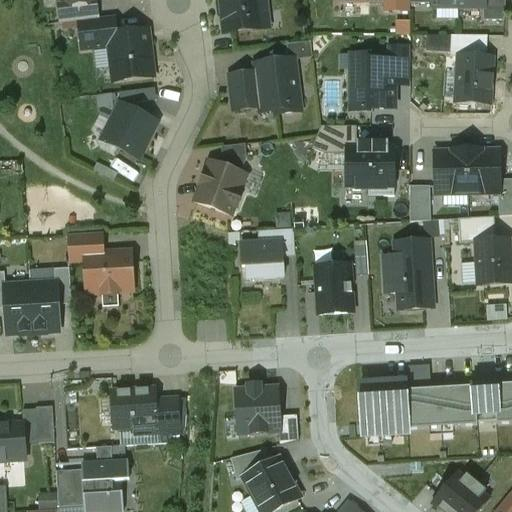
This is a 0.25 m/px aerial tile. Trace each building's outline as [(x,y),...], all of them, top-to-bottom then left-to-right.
[(219,0),(222,20),(223,20),(224,33),(223,34),(224,35),(260,30),(259,16),(262,16),(259,0),(219,0)] [(458,0),(432,0),(432,9),(458,9),(458,0)] [(484,0),(458,0),(458,9),(484,9),(484,0)] [(68,5),(59,6),(61,25),(78,23),(96,21),(93,2),(90,2),(68,5)] [(96,21),(78,23),(81,52),(109,49),(108,38),(116,37),(113,19),(96,21)] [(116,37),(108,38),(109,49),(113,84),(152,79),(146,33),(116,37)] [(395,63),(370,63),(370,58),(355,58),(340,58),(340,73),(351,73),(351,113),(371,114),(371,111),(395,112),(395,63)] [(493,61),(459,59),(456,105),(490,107),(493,61)] [(294,62),(254,67),(255,76),(245,77),(249,111),(259,110),(260,115),(274,114),(275,118),(300,114),(294,62)] [(245,77),(229,79),(233,113),(249,111),(245,77)] [(128,110),(158,108),(157,90),(126,93),(128,110)] [(156,125),(120,107),(114,118),(112,117),(100,142),(138,161),(156,125)] [(244,147),(220,150),(222,163),(220,169),(240,176),(246,160),(244,147)] [(395,149),(385,149),(361,148),(361,149),(346,149),(346,191),(395,191),(395,149)] [(468,196),(467,154),(435,155),(436,197),(468,196)] [(500,196),(499,154),(467,154),(468,196),(500,196)] [(220,169),(209,165),(195,204),(230,217),(233,209),(236,210),(242,195),(239,194),(245,178),(220,169)] [(412,221),(433,221),(433,186),(412,186),(412,221)] [(293,232),(257,234),(258,246),(281,245),(282,255),(294,254),(293,232)] [(101,238),(67,240),(68,265),(84,264),(84,257),(102,256),(101,238)] [(509,243),(476,245),(479,288),(511,286),(509,243)] [(433,310),(429,244),(395,246),(396,259),(384,260),(386,296),(398,295),(399,313),(433,310)] [(258,246),(240,247),(241,269),(245,269),(246,282),(283,280),(282,255),(281,245),(258,246)] [(369,247),(356,248),(357,274),(370,273),(369,247)] [(102,256),(84,257),(84,264),(86,297),(101,296),(101,298),(117,297),(117,295),(132,294),(130,254),(102,256)] [(350,267),(315,270),(319,318),(354,315),(350,267)] [(6,287),(9,337),(64,333),(61,284),(6,287)] [(405,383),(360,386),(364,439),(408,436),(408,432),(406,400),(405,383)] [(511,393),(497,395),(496,387),(473,388),(474,396),(406,400),(408,432),(429,431),(429,429),(453,427),(453,430),(478,428),(478,426),(497,424),(497,427),(511,425),(511,393)] [(153,392),(112,394),(114,431),(133,430),(133,436),(155,434),(154,403),(153,392)] [(237,394),(240,435),(279,432),(277,392),(237,394)] [(176,402),(154,403),(155,434),(178,433),(176,402)] [(52,409),(35,411),(37,446),(54,445),(52,409)] [(21,427),(0,428),(0,464),(23,462),(23,463),(25,463),(23,427),(21,427)] [(238,480),(254,511),(283,511),(304,501),(281,458),(238,480)] [(127,463),(81,465),(83,509),(83,511),(123,511),(122,496),(112,496),(111,484),(129,483),(127,463)] [(81,473),(56,474),(58,510),(83,509),(81,473)]
